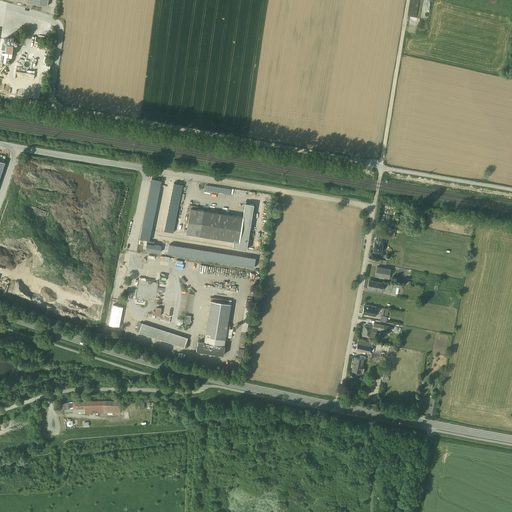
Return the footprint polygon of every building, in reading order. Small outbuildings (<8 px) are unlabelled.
[(419,20),(422,0),(417,0),(419,0),(418,3),(419,3),(418,11),(415,10),(413,19),(419,20)] [(36,64),(28,62),(27,66),(27,70),(35,71),(36,69),(35,68),(36,64)] [(158,199),(161,180),(151,178),(150,186),(156,187),(156,190),(151,189),(150,193),(154,194),(154,197),(148,197),(148,198),(158,199)] [(239,242),(234,241),(233,247),(247,250),(254,204),(249,204),(244,206),(243,217),(239,242)] [(243,217),(190,208),(186,234),(234,241),(239,242),(243,217)] [(384,237),(377,235),(377,240),(375,239),(373,251),(381,252),(384,237)] [(160,246),(146,244),(145,250),(161,252),(162,246),(160,246)] [(173,256),(183,257),(184,250),(174,248),(173,256)] [(381,268),(377,267),(375,275),(380,276),(380,275),(384,276),(384,277),(389,278),(390,269),(390,270),(381,268)] [(383,283),(369,281),(368,289),(382,292),(383,283)] [(402,286),(393,284),(391,293),(398,294),(398,289),(401,290),(402,286)] [(229,303),(211,300),(210,307),(204,343),(224,346),(225,338),(226,337),(227,329),(231,304),(229,303)] [(376,307),(367,305),(364,305),(363,313),(375,316),(376,307)] [(155,311),(153,310),(152,315),(160,317),(162,308),(157,307),(156,307),(155,311)] [(245,310),(239,349),(244,349),(250,310),(245,310)] [(187,338),(143,322),(139,333),(184,348),(187,338)] [(384,325),(373,323),(372,327),(372,329),(374,329),(383,331),(384,325)] [(372,327),(364,326),(364,328),(362,336),(370,338),(372,329),(372,327)] [(204,343),(198,342),(196,351),(223,355),(225,346),(224,346),(204,343)] [(372,347),(357,344),(356,350),(357,350),(371,353),(372,347)] [(364,359),(354,357),(352,372),(357,372),(361,373),(364,359)] [(104,402),(73,403),(74,414),(104,413),(120,414),(120,402),(104,402)] [(437,403),(430,402),(428,415),(435,416),(437,403)]
